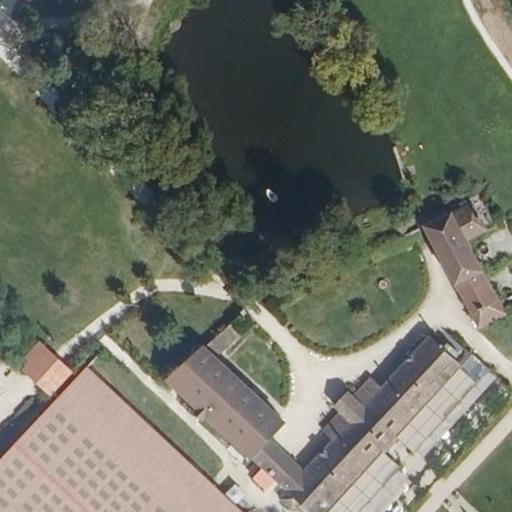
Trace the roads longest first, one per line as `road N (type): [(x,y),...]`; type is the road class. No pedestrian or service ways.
road 1 (track): [(250,301),(0,43)]
road 2 (track): [(424,511),(511,419)]
